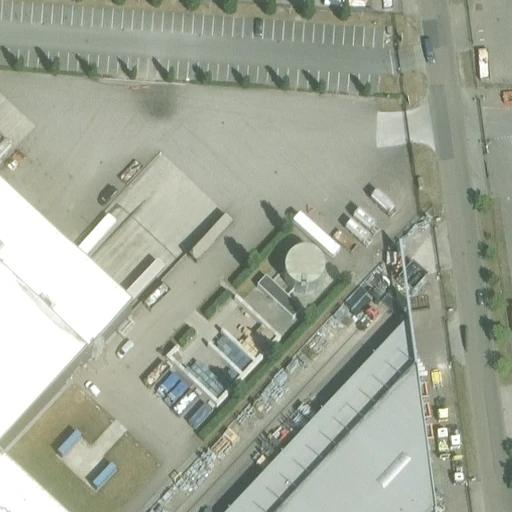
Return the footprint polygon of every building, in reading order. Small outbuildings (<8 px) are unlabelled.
[(0,455),(130,316),(129,315),(0,193),(0,511),(50,511),(0,465),(0,455)] [(313,258),(311,257),(308,256),(305,255),(302,255),(300,255),(297,256),(294,257),(292,258),(290,260),(288,262),(286,264),(285,266),(284,269),(283,271),(283,274),(283,277),(283,280),(284,282),(285,285),(287,287),(289,289),(291,291),(293,292),(296,294),(298,294),(301,295),(304,295),(306,294),(309,294),(312,292),(314,291),(316,289),(318,287),(320,285),(321,282),(322,280),(322,277),(322,274),(322,272),(321,269),(320,266),(319,264),(317,262),(315,260),(313,258)] [(181,288),(201,268),(194,262),(175,282),(181,288)] [(300,312),(265,279),(256,288),(292,322),(300,312)] [(432,511),(414,370),(412,372),(281,511),(432,511)]
